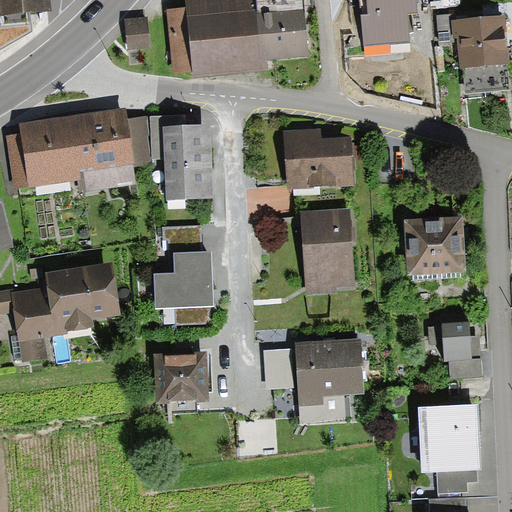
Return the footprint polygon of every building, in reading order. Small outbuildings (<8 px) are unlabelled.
[(0,0),(0,13),(45,12),(44,0),(0,0)] [(186,0),(187,9),(169,11),(174,71),(193,69),(194,78),(269,71),(268,61),(311,57),(305,0),(186,0)] [(417,0),(359,0),(364,48),(412,44),(410,14),(418,14),(417,0)] [(454,21),(453,15),(438,16),(440,44),(458,42),(460,69),(464,69),(466,93),(510,90),(504,17),(454,21)] [(147,18),(126,19),(128,49),(149,48),(147,18)] [(23,134),(9,136),(17,189),(80,179),(79,171),(134,163),(134,166),(151,163),(144,117),(126,119),(124,110),(21,125),(23,134)] [(185,125),(185,116),(151,117),(152,159),(165,158),(166,200),(214,199),(212,125),(185,125)] [(322,128),(286,130),(289,188),(356,184),(353,137),(323,139),(322,128)] [(0,249),(14,246),(2,204),(0,204),(0,249)] [(349,208),(300,212),(306,294),(337,292),(336,286),(354,284),(349,208)] [(461,224),(408,227),(411,278),(464,275),(461,224)] [(164,226),(165,252),(176,252),(176,273),(155,274),(156,308),(176,307),(177,324),(205,323),(209,307),(215,307),(214,250),(202,250),(201,225),(164,226)] [(14,293),(13,293),(15,311),(24,360),(46,356),(43,336),(95,328),(93,319),(120,314),(112,263),(46,274),(48,287),(14,293)] [(0,313),(15,311),(13,293),(14,293),(14,289),(0,291),(0,313)] [(468,329),(444,330),(447,363),(452,362),(453,378),(479,376),(477,340),(469,340),(468,329)] [(363,339),(296,342),(297,350),(299,386),(302,423),(350,417),(349,395),(365,394),(363,339)] [(299,386),(297,350),(264,352),(266,387),(299,386)] [(208,351),(155,352),(157,402),(170,402),(170,399),(197,399),(197,402),(210,401),(208,351)] [(477,467),(474,410),(418,412),(420,470),(477,467)]
